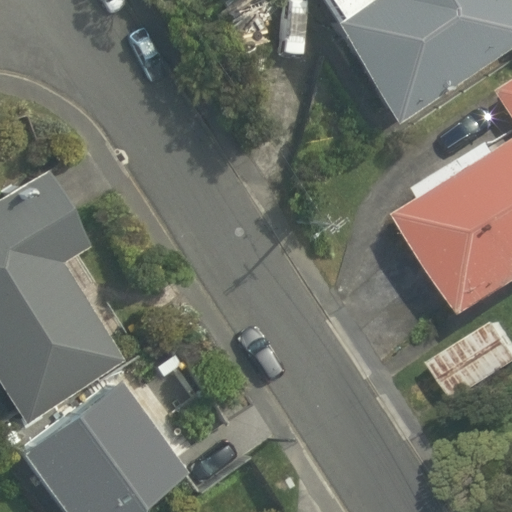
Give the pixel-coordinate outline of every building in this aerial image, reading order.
[(327,0),(336,14),(329,19),(394,122),(511,43),(511,3),(510,0),(327,0)] [(511,150),(421,209),(487,310),(511,293),(511,150)] [(0,191),(0,386),(22,422),(120,359),(61,261),(88,243),(40,166),(0,191)] [(511,339),(503,326),(446,364),(474,407),(511,382),(511,339)] [(128,511),(187,471),(118,378),(19,450),(63,511),(128,511)]
